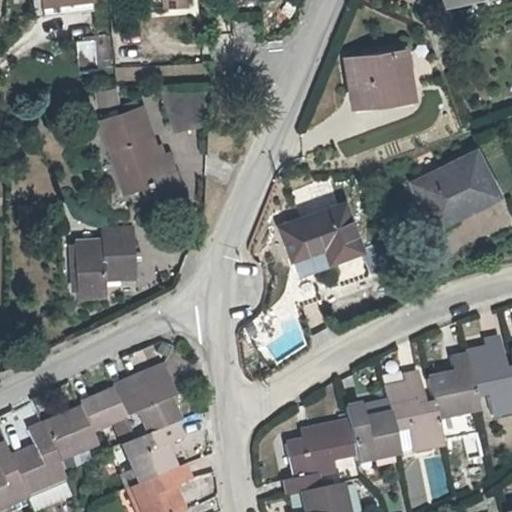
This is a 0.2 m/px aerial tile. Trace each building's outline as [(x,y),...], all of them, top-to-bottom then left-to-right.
[(253,41),(253,21),(237,21),(239,42),(253,41)] [(108,64),(106,36),(76,39),(78,67),(108,64)] [(410,95),(402,52),(342,62),(349,106),(410,95)] [(226,111),(225,82),(183,82),(195,120),(226,111)] [(118,88),(93,91),(95,107),(119,105),(118,88)] [(122,111),(144,179),(169,171),(175,186),(201,177),(190,143),(181,147),(165,99),(122,111)] [(496,198),(474,155),(412,184),(429,222),(455,210),(458,216),(496,198)] [(277,234),(288,263),(321,251),(326,264),(355,252),(338,209),(277,234)] [(120,220),(119,234),(90,234),(88,283),(118,284),(119,256),(134,256),(135,265),(152,265),(153,221),(120,220)] [(511,369),(507,371),(500,341),(485,344),(487,351),(466,356),(467,359),(475,394),(486,391),(491,415),(511,410),(511,369)] [(434,407),(438,419),(478,410),(475,394),(467,359),(452,362),(454,376),(429,382),(434,407)] [(171,424),(172,424),(177,422),(165,393),(172,390),(160,361),(110,382),(111,386),(123,415),(133,439),(159,429),(171,424)] [(443,444),(438,419),(434,407),(428,408),(419,374),(405,377),(406,384),(385,388),(390,407),(392,416),(395,429),(406,427),(411,451),(443,444)] [(123,415),(111,386),(91,394),(104,424),(123,415)] [(89,430),(104,424),(91,394),(78,400),(83,411),(62,420),(60,414),(41,422),(56,459),(95,442),(89,430)] [(395,429),(392,416),(365,421),(362,406),(346,410),(347,419),(349,424),(355,454),(357,463),(400,453),(395,429)] [(62,475),(56,459),(41,422),(25,428),(32,445),(9,455),(23,491),(62,475)] [(171,470),(171,467),(162,446),(178,439),(172,424),(171,424),(159,429),(133,439),(131,441),(121,444),(137,484),(148,480),(167,471),(169,470),(171,470)] [(355,454),(349,424),(311,432),(313,441),(289,446),(295,477),(288,479),(291,495),(304,493),(321,489),(317,475),(337,471),(334,458),(355,454)] [(0,504),(25,494),(23,491),(9,455),(3,442),(0,442),(0,504)] [(180,511),(182,511),(171,486),(185,480),(179,464),(171,467),(171,470),(169,470),(167,471),(148,480),(137,484),(135,485),(134,483),(131,484),(128,485),(139,511),(180,511)] [(62,475),(23,491),(25,494),(30,510),(70,494),(62,475)] [(323,488),(321,489),(304,493),(308,511),(347,511),(342,484),(323,488)]
